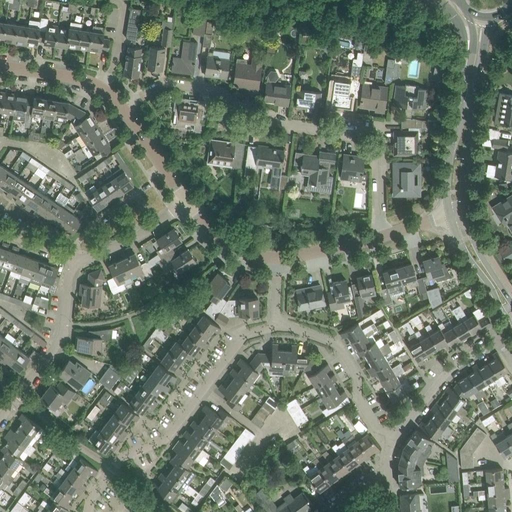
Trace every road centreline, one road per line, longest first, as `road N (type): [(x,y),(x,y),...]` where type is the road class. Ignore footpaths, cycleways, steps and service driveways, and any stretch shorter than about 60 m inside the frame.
road 1 (residential): [(275,325),(243,336),(169,435),(115,464),(88,511)]
road 2 (residential): [(385,235),(377,137),(273,121)]
road 3 (tertiary): [(464,212),(465,150),(489,19)]
road 4 (residential): [(0,419),(60,340),(78,260)]
road 5 (residential): [(395,438),(372,421),(337,344),(275,325)]
road 6 (tertiary): [(467,61),(449,162),(450,215)]
road 7 (residential): [(395,438),(453,366),(499,338)]
road 8 (unclassified): [(0,66),(87,81),(122,108)]
road 9 (tertiary): [(450,215),(511,325)]
road 10 (residential): [(78,260),(188,202)]
road 11 (residential): [(234,101),(177,84),(122,108)]
